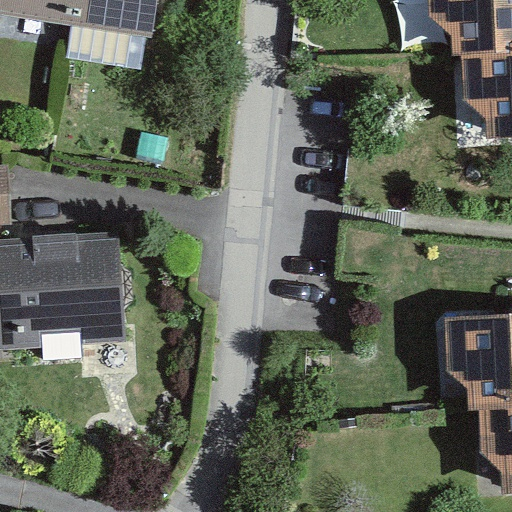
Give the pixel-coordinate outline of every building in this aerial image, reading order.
[(158,0),(0,0),(0,24),(153,45),(158,0)] [(511,0),(427,0),(428,35),(456,72),(460,160),(511,158),(511,0)] [(0,169),(0,224),(14,223),(13,170),(0,169)] [(110,242),(0,249),(0,355),(117,348),(110,242)] [(511,333),(444,336),(447,393),(475,424),(478,510),(511,508),(511,333)]
